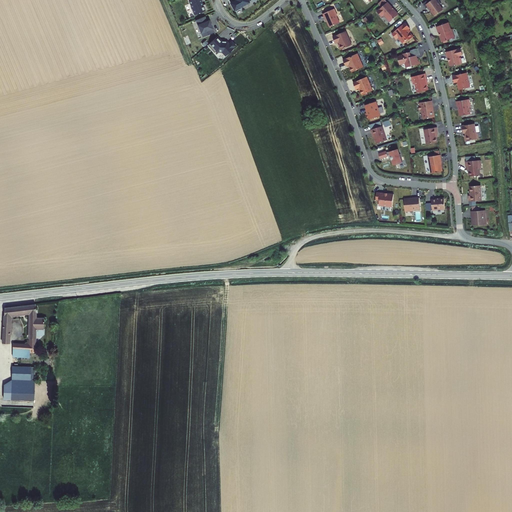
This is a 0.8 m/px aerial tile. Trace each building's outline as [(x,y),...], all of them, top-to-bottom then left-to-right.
[(200,0),(188,0),(194,15),(207,9),(205,4),(203,5),(200,0)] [(232,0),(233,0),(230,2),(235,11),(252,0),(232,0)] [(382,7),(377,11),(382,16),(384,13),(391,21),(398,14),(385,0),(382,0),(379,3),(382,7)] [(431,0),(428,0),(423,4),(426,9),(428,8),(428,7),(431,12),(434,17),(439,13),(438,12),(443,9),(440,5),(441,3),(438,0),(432,0),(432,1),(431,0)] [(334,10),(323,15),(330,28),(340,23),(337,17),(334,10)] [(205,16),(196,20),(202,37),(215,32),(210,19),(206,20),(205,16)] [(441,37),(443,42),(455,38),(452,29),(451,29),(449,22),(437,26),(439,32),(440,32),(441,35),(441,37)] [(410,28),(406,23),(392,33),(396,39),(398,37),(403,42),(406,40),(408,41),(414,36),(410,32),(410,31),(409,29),(410,28)] [(338,44),(340,48),(351,44),(346,30),(333,35),(336,42),(338,41),(339,43),(338,44)] [(217,36),(209,44),(216,52),(221,52),(225,56),(237,45),(232,40),(228,43),(226,41),(221,40),(217,36)] [(449,58),(450,66),(462,63),(462,62),(461,57),(460,57),(460,55),(463,54),(461,47),(446,51),(448,58),(449,58)] [(406,62),(407,65),(411,64),(412,66),(420,64),(419,58),(417,58),(416,55),(420,54),(419,48),(411,50),(412,51),(404,53),(404,55),(399,56),(400,63),(406,62)] [(358,53),(343,59),(346,66),(348,64),(352,72),(363,67),(358,53)] [(416,84),(418,93),(429,90),(427,81),(428,80),(426,73),(412,77),(414,84),(416,84)] [(458,82),(460,90),(471,87),(467,73),(453,76),(455,83),(458,82)] [(366,76),(353,82),(355,89),(359,87),(361,94),(372,90),(366,76)] [(469,99),(456,101),(457,106),(458,106),(460,116),(470,114),(469,107),(470,107),(469,99)] [(366,113),(368,119),(381,115),(376,101),(365,104),(368,112),(366,113)] [(424,119),(434,117),(431,101),(420,103),(420,106),(419,106),(420,110),(422,110),(424,119)] [(475,122),(463,125),(464,132),(466,132),(467,134),(465,134),(466,140),(479,138),(478,132),(477,132),(475,122)] [(383,126),(372,129),(374,136),(374,135),(377,143),(387,140),(383,126)] [(439,134),(438,127),(425,129),(428,144),(438,142),(437,135),(439,134)] [(398,148),(378,154),(380,159),(389,157),(392,166),(403,162),(398,148)] [(431,172),(443,170),(441,154),(429,156),(431,172)] [(470,176),(481,175),(480,169),(482,168),(481,160),(467,161),(467,168),(469,168),(470,176)] [(481,184),(471,185),(472,194),(469,194),(470,200),(482,199),(481,184)] [(393,194),(375,193),(374,201),(377,202),(377,206),(392,207),(393,194)] [(404,200),(405,211),(412,211),(412,210),(419,209),(418,197),(412,198),(412,199),(404,200)] [(445,209),(444,198),(440,198),(440,199),(432,200),(432,203),(425,203),(426,211),(445,209)] [(472,211),(474,225),(486,224),(485,218),(487,218),(486,213),(485,213),(485,210),(472,211)] [(28,314),(28,344),(13,343),(12,356),(29,358),(30,352),(37,353),(37,332),(43,331),(44,317),(36,317),(35,304),(5,307),(2,343),(9,343),(12,316),(28,314)] [(13,368),(12,380),(5,385),(4,398),(33,400),(34,384),(29,383),(30,369),(13,368)]
